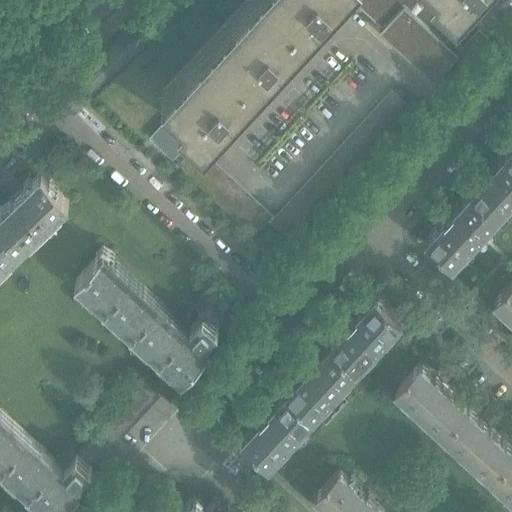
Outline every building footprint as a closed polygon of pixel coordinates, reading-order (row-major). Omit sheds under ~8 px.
[(459,10),(467,0),(249,0),(164,93),(184,112),(179,117),(206,140),(335,0),(353,0),(436,76),(455,56),(454,55),(442,44),(466,18),(469,21),(470,20),(459,10)] [(478,28),(454,55),(455,56),(463,64),(488,37),(478,28)] [(190,140),(178,129),(173,124),(166,118),(149,137),(155,143),(161,148),(172,159),(183,148),(190,140)] [(511,195),(511,141),(471,187),(497,211),(511,195)] [(41,171),(13,198),(0,210),(0,233),(16,250),(69,200),(41,171)] [(497,211),(471,187),(426,235),(453,260),(497,211)] [(0,233),(0,265),(16,250),(0,233)] [(218,329),(204,316),(203,315),(187,333),(100,251),(75,280),(182,377),(207,350),(206,349),(205,350),(200,345),(216,329),(217,330),(218,329)] [(511,279),(494,299),(511,315),(511,279)] [(330,340),(357,364),(401,316),(375,291),(330,340)] [(286,387),(313,412),(357,364),(330,340),(286,387)] [(468,405),(440,380),(419,361),(396,388),(444,432),(468,405)] [(131,384),(149,401),(157,392),(159,393),(159,392),(140,375),(131,384)] [(124,393),(141,409),(149,401),(131,384),(124,393)] [(313,412),(286,387),(242,435),(269,460),(313,412)] [(115,401),(133,418),(141,409),(124,393),(115,401)] [(107,410),(125,427),(133,418),(115,401),(107,410)] [(511,454),(511,446),(488,424),(468,405),(444,432),(492,477),(511,454)] [(99,419),(117,436),(125,427),(107,410),(99,419)] [(76,452),(61,469),(0,413),(0,462),(52,511),(57,511),(80,487),(79,486),(78,487),(73,482),(89,466),(91,467),(92,466),(76,452)] [(117,436),(99,419),(91,428),(110,446),(110,445),(109,444),(117,436)] [(511,454),(492,477),(511,495),(511,454)] [(314,494),(333,511),(387,511),(339,467),(314,494)] [(212,511),(193,494),(176,511),(212,511)]
